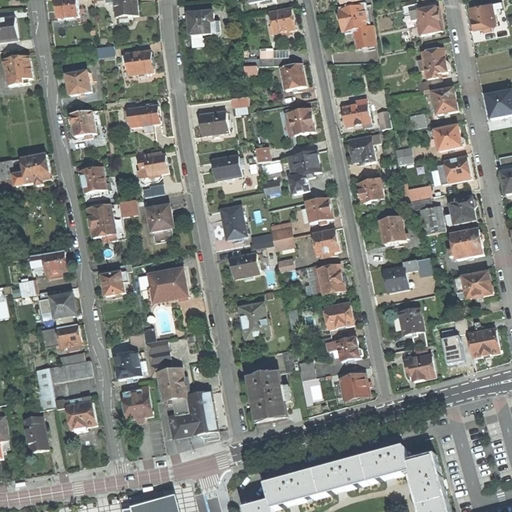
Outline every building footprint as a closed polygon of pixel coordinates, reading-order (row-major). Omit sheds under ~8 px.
[(57,0),(58,10),(59,20),(78,18),(81,18),(80,10),(78,0),(57,0)] [(107,0),(108,4),(117,4),(118,19),(140,17),(139,5),(138,0),(107,0)] [(444,5),(443,0),(422,4),(423,9),(444,5)] [(494,4),(474,8),(475,15),(476,21),(475,21),(474,23),(475,27),(477,28),(478,28),(478,30),(485,29),(493,27),(499,26),(496,10),(494,4)] [(407,16),(413,15),(413,14),(420,12),(419,6),(405,8),(407,16)] [(364,7),(342,11),(344,24),(346,33),(356,31),(368,29),(367,22),(368,22),(366,13),(365,13),(364,7)] [(413,14),(413,15),(415,22),(419,21),(423,37),(444,33),(442,21),(440,8),(420,12),(413,14)] [(86,9),(80,10),(81,18),(78,18),(79,25),(86,24),(88,22),(86,9)] [(272,15),(276,35),(297,30),(295,21),(293,11),(272,15)] [(214,13),(190,14),(191,25),(192,37),(216,36),(214,13)] [(0,43),(20,41),(18,30),(17,18),(0,20),(0,43)] [(375,28),(368,29),(356,31),(359,49),(379,46),(375,28)] [(98,49),(99,59),(116,57),(115,47),(98,49)] [(260,50),(261,60),(274,60),(274,52),(274,50),(260,50)] [(427,71),(429,81),(444,78),(443,75),(450,74),(449,71),(450,71),(451,69),(450,65),(449,63),(448,63),(447,58),(445,50),(424,54),(425,61),(427,71)] [(290,51),(274,52),(274,60),(290,59),(290,51)] [(128,56),(131,77),(156,74),(154,64),(153,53),(128,56)] [(31,58),(7,61),(10,87),(32,84),(31,80),(34,80),(33,69),(31,58)] [(258,68),(261,68),(261,60),(258,60),(258,58),(248,58),(248,60),(246,61),(246,68),(258,68)] [(261,60),(261,68),(290,67),(290,59),(274,60),(261,60)] [(283,70),(287,92),(308,88),(306,78),(303,66),(283,70)] [(70,86),(72,97),(93,93),(89,73),(68,77),(70,86)] [(445,88),(444,78),(429,81),(420,83),(421,92),(445,88)] [(435,94),(439,116),(460,112),(457,101),(455,90),(435,94)] [(511,98),(511,94),(489,98),(491,109),(493,120),(501,118),(501,119),(508,118),(508,117),(511,116),(511,98)] [(233,100),(234,109),(250,106),(249,98),(233,100)] [(346,119),(348,129),(373,124),(368,101),(363,102),(364,106),(344,109),(346,119)] [(145,127),(155,126),(162,125),(162,117),(160,107),(155,108),(148,109),(130,111),(132,129),(145,127)] [(302,110),(287,113),(290,131),(295,130),(296,137),(317,133),(314,122),(312,111),(302,113),(302,110)] [(98,134),(94,112),(73,116),(73,118),(72,119),(71,120),(72,125),(73,126),(75,126),(76,134),(77,138),(98,134)] [(380,115),(383,131),(393,130),(390,113),(380,115)] [(204,128),(205,137),(231,134),(228,114),(202,117),(204,128)] [(411,118),(414,131),(428,128),(425,115),(411,118)] [(437,132),(441,153),(464,148),(464,147),(465,147),(466,145),(465,140),(463,139),(462,134),(460,127),(437,132)] [(380,137),(351,143),(353,154),(355,164),(362,163),(362,166),(378,163),(374,146),(382,145),(380,137)] [(258,151),(260,165),(272,163),(269,149),(258,151)] [(398,153),(400,167),(415,164),(412,150),(398,153)] [(292,166),(294,179),(308,176),(315,174),(322,173),(320,163),(318,153),(290,159),(292,166)] [(159,154),(147,156),(150,178),(163,176),(170,174),(169,165),(167,156),(160,158),(159,154)] [(27,175),(29,185),(38,184),(39,187),(45,186),(45,182),(54,181),(51,169),(49,156),(25,161),(27,175)] [(141,180),(150,178),(147,156),(140,158),(142,172),(139,173),(141,180)] [(502,167),(511,165),(511,157),(501,159),(502,167)] [(216,173),(218,182),(244,178),(240,158),(215,162),(216,173)] [(442,171),(444,186),(473,180),(471,169),(469,158),(446,163),(447,170),(442,171)] [(16,177),(13,161),(0,163),(0,180),(16,177)] [(88,164),(90,172),(105,169),(103,161),(88,164)] [(511,173),(511,165),(502,167),(504,175),(511,173)] [(287,180),(291,179),(294,179),(292,166),(284,168),(287,180)] [(384,169),(385,175),(398,172),(396,166),(384,169)] [(85,184),(87,195),(109,191),(109,190),(106,178),(105,169),(90,172),(83,173),(85,184)] [(511,173),(504,175),(503,175),(505,185),(507,196),(511,194),(511,173)] [(18,187),(29,185),(27,175),(16,177),(18,187)] [(163,178),(163,176),(150,178),(141,180),(148,184),(160,182),(163,178)] [(311,192),(309,179),(308,176),(294,179),(291,179),(295,195),(311,192)] [(382,180),(360,185),(361,194),(360,196),(360,198),(360,199),(362,201),(363,206),(373,204),(374,209),(387,206),(382,180)] [(264,185),(266,195),(281,192),(279,182),(264,185)] [(166,195),(165,186),(151,188),(152,190),(145,191),(146,199),(166,195)] [(405,193),(408,204),(431,199),(433,199),(431,188),(405,193)] [(331,199),(309,204),(313,225),(321,223),(321,226),(328,225),(328,222),(335,220),(332,208),(331,199)] [(422,210),(423,212),(433,210),(431,199),(408,204),(409,213),(422,210)] [(448,218),(450,227),(478,222),(476,213),(476,210),(476,209),(477,209),(479,207),(477,202),(475,200),(474,199),(458,202),(459,205),(452,206),(454,216),(448,218)] [(121,204),(121,205),(124,219),(138,216),(136,201),(121,204)] [(121,205),(112,206),(117,235),(126,234),(124,219),(121,205)] [(112,206),(90,210),(91,219),(90,221),(90,226),(91,229),(93,230),(95,240),(105,238),(117,235),(112,206)] [(172,207),(150,211),(154,233),(173,230),(176,229),(174,219),(172,207)] [(226,226),(229,241),(248,237),(243,208),(223,212),(226,226)] [(423,212),(427,237),(447,233),(443,212),(439,209),(433,210),(423,212)] [(404,220),(383,224),(385,235),(387,247),(408,243),(408,241),(407,237),(404,220)] [(273,228),(274,234),(291,230),(290,225),(273,228)] [(175,241),(173,230),(154,233),(156,245),(175,241)] [(275,242),(275,243),(295,239),(293,230),(291,230),(274,234),(275,242)] [(315,236),(319,257),(322,257),(323,260),(336,257),(335,254),(341,253),(339,242),(337,232),(315,236)] [(481,232),(454,237),(457,251),(451,252),(452,259),(458,258),(458,261),(486,256),(483,246),(483,242),(484,242),(485,240),(484,235),(482,234),(481,234),(481,232)] [(127,240),(126,234),(117,235),(105,238),(106,242),(113,241),(113,242),(127,240)] [(253,238),(254,246),(275,242),(274,234),(253,238)] [(276,248),(277,251),(296,247),(295,239),(275,243),(276,248)] [(253,247),(254,252),(276,248),(275,243),(275,242),(254,246),(253,247)] [(63,277),(62,273),(70,272),(68,262),(67,252),(31,258),(32,264),(46,261),(49,276),(50,275),(50,280),(63,277)] [(258,256),(233,261),(234,271),(236,281),(262,276),(258,256)] [(431,260),(419,262),(421,271),(420,272),(421,277),(434,274),(431,260)] [(280,264),(281,274),(296,271),(294,261),(280,264)] [(406,270),(407,274),(420,272),(421,271),(419,262),(405,265),(406,270)] [(118,268),(120,275),(128,273),(133,272),(132,265),(118,268)] [(314,297),(325,295),(321,272),(320,267),(308,269),(311,287),(307,287),(309,296),(314,294),(314,297)] [(325,295),(326,296),(346,292),(344,279),(341,268),(321,272),(325,295)] [(185,270),(151,276),(155,298),(178,294),(179,300),(190,298),(188,284),(185,270)] [(409,285),(407,274),(406,270),(386,274),(388,284),(390,294),(410,290),(410,289),(409,285)] [(106,292),(107,298),(127,294),(125,285),(130,284),(128,273),(120,275),(103,277),(103,279),(101,281),(102,286),(105,287),(106,292)] [(490,274),(456,281),(459,295),(468,293),(469,301),(476,300),(485,299),(485,298),(494,296),(494,295),(495,293),(494,286),(492,285),(492,284),(490,274)] [(21,283),(23,298),(38,295),(35,281),(21,283)] [(56,311),(54,300),(62,299),(61,291),(41,295),(45,313),(56,311)] [(156,304),(179,300),(178,294),(155,298),(156,304)] [(58,319),(60,329),(74,327),(73,317),(78,316),(76,306),(74,296),(62,299),(54,300),(56,311),(57,320),(58,319)] [(327,310),(331,332),(356,326),(353,315),(351,305),(327,310)] [(265,306),(242,310),(245,326),(248,341),(271,336),(265,306)] [(406,337),(418,334),(426,333),(421,310),(401,314),(403,326),(406,337)] [(291,322),(298,321),(296,311),(289,313),(291,322)] [(302,320),(298,321),(291,322),(293,334),(304,332),(302,320)] [(460,336),(470,334),(469,331),(467,320),(458,322),(460,336)] [(60,329),(44,332),(46,343),(61,341),(62,347),(63,349),(69,348),(78,346),(84,345),(82,336),(80,326),(74,327),(60,329)] [(470,334),(475,361),(490,358),(501,355),(497,332),(477,335),(476,330),(469,331),(470,334)] [(145,333),(147,345),(157,343),(154,331),(145,333)] [(414,338),(416,350),(427,348),(429,347),(426,333),(418,334),(419,337),(414,338)] [(145,335),(131,337),(134,350),(147,348),(145,335)] [(466,360),(462,338),(444,341),(449,366),(458,364),(457,362),(461,361),(466,360)] [(358,339),(329,345),(330,354),(340,351),(343,363),(349,362),(356,361),(362,359),(362,358),(364,356),(363,351),(360,350),(359,345),(358,339)] [(47,350),(62,347),(61,341),(46,343),(47,350)] [(147,345),(149,356),(170,352),(168,341),(157,343),(147,345)] [(414,350),(416,358),(429,356),(427,348),(416,350),(414,350)] [(160,376),(174,373),(170,352),(149,356),(153,377),(160,376)] [(284,354),(287,374),(300,371),(299,365),(297,352),(284,354)] [(62,359),(63,367),(87,363),(85,354),(62,359)] [(140,354),(117,358),(118,366),(119,372),(118,372),(117,374),(118,378),(120,379),(121,379),(121,381),(144,377),(143,371),(142,363),(140,354)] [(414,373),(416,383),(427,381),(437,379),(433,358),(414,361),(411,362),(408,363),(410,374),(414,373)] [(63,367),(51,369),(53,383),(95,376),(92,362),(87,363),(63,367)] [(313,362),(299,365),(300,371),(302,382),(317,379),(313,362)] [(45,411),(58,409),(57,403),(53,383),(51,369),(38,372),(43,397),(45,411)] [(184,371),(174,373),(160,376),(165,403),(167,402),(169,404),(174,403),(177,417),(192,415),(189,398),(184,371)] [(281,374),(250,379),(254,402),(258,425),(289,420),(286,405),(283,389),(281,374)] [(348,381),(344,382),(348,401),(349,401),(349,404),(369,400),(369,397),(370,397),(368,389),(372,388),(372,384),(367,385),(367,382),(366,377),(355,379),(354,376),(348,378),(348,381)] [(308,401),(322,401),(322,387),(307,387),(308,401)] [(290,388),(283,389),(286,405),(293,403),(290,388)] [(126,400),(130,422),(143,419),(154,417),(149,389),(144,390),(145,397),(126,400)] [(171,418),(175,441),(197,437),(219,433),(212,394),(189,398),(192,415),(177,417),(171,418)] [(92,398),(72,402),(73,408),(69,409),(73,431),(77,431),(78,434),(84,433),(88,432),(88,429),(99,427),(94,404),(93,404),(92,398)] [(58,410),(66,409),(65,403),(65,402),(57,403),(58,409),(58,410)] [(45,418),(27,422),(33,454),(43,452),(52,451),(45,418)] [(0,420),(0,437),(1,437),(1,442),(9,441),(10,440),(6,419),(0,420)] [(9,441),(1,442),(3,452),(11,450),(9,441)] [(386,455),(367,460),(373,484),(388,480),(396,478),(413,474),(411,467),(408,456),(406,450),(386,455)] [(419,453),(408,456),(411,467),(422,464),(419,453)] [(268,487),(272,504),(274,511),(291,506),(300,504),(340,493),(348,491),(373,484),(367,460),(340,467),(300,478),(268,487)] [(422,464),(411,467),(413,474),(415,481),(417,490),(422,507),(446,501),(440,481),(435,460),(422,464)] [(448,511),(446,501),(422,507),(423,511),(448,511)] [(177,511),(177,505),(179,505),(179,503),(152,508),(128,511),(177,511)]
